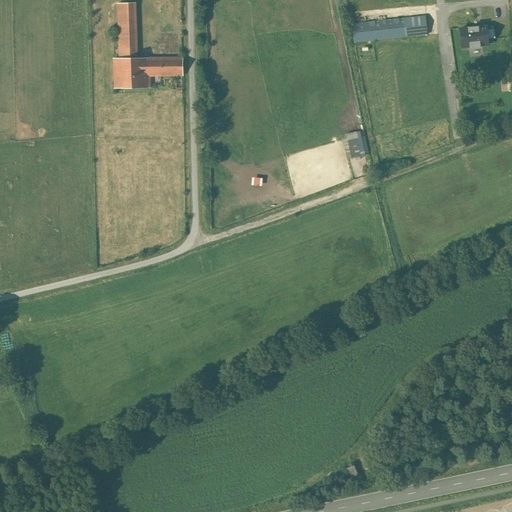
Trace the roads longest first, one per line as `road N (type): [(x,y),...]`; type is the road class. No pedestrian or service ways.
road 1 (unclassified): [(189,0),(189,242),(135,266),(0,298)]
road 2 (track): [(511,128),(184,248)]
road 3 (secondary): [(318,511),(511,472)]
